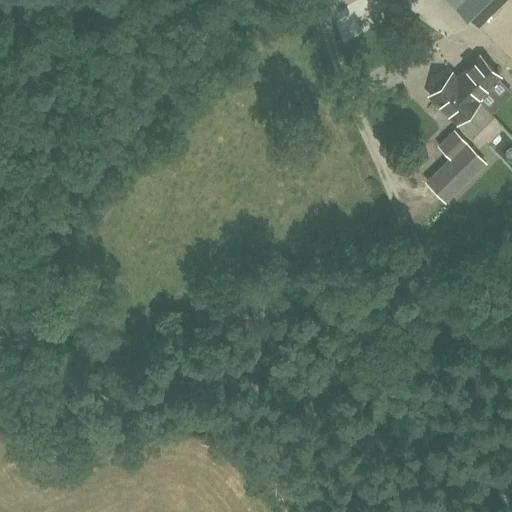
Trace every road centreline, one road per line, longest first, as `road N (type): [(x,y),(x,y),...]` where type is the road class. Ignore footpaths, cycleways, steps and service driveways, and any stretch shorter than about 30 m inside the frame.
road 1 (track): [(0,345),(175,415)]
road 2 (track): [(43,0),(0,137)]
road 3 (unknown): [(401,0),(509,56)]
